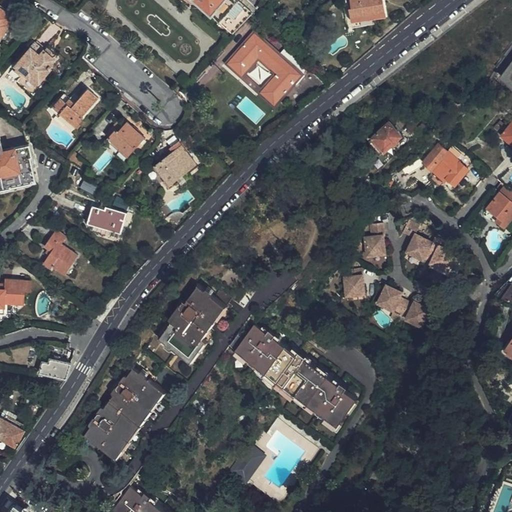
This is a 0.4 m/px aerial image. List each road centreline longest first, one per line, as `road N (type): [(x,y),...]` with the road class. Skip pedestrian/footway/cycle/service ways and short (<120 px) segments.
road 1 (tertiary): [(0,490),(164,254),(293,126),(453,0)]
road 2 (residential): [(168,105),(83,23),(43,0)]
